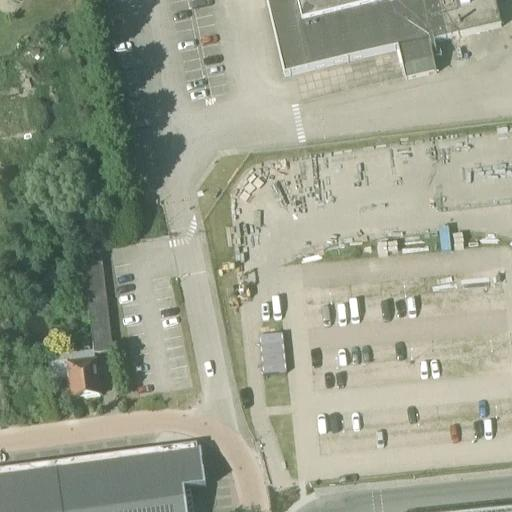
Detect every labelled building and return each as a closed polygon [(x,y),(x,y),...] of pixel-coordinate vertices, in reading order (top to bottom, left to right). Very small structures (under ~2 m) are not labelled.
[(269,0),(267,1),(285,79),(399,52),(406,83),(437,76),(430,47),(502,30),(494,0),(269,0)] [(99,248),(98,239),(79,241),(80,250),(94,357),(113,355),(107,307),(101,248),(99,248)] [(0,342),(2,347),(18,338),(6,317),(0,320),(0,342)] [(101,399),(96,363),(68,366),(68,364),(67,364),(53,366),(49,367),(54,406),(101,399)] [(206,492),(201,452),(197,453),(198,455),(0,479),(0,511),(186,511),(184,495),(206,492)]
